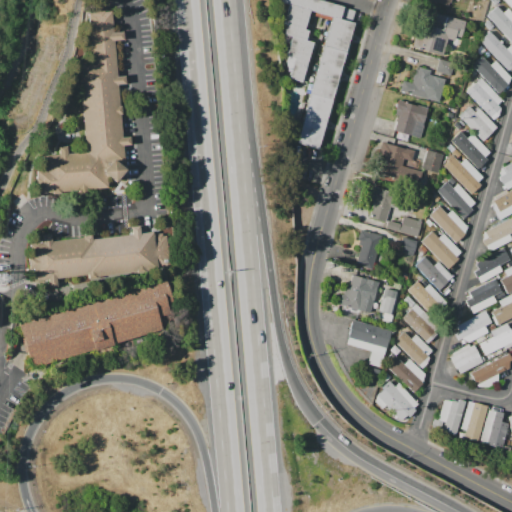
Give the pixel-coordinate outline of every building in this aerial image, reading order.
[(354,23),(317,148),(296,142),(333,17),(309,10),(303,29),(308,31),(305,40),(312,42),(301,82),(289,78),(295,59),(285,56),(291,37),(284,35),(287,25),(282,24),(288,4),(279,1),(279,0),(320,0),(355,10),(351,22),(354,23)] [(511,0),(511,11),(501,0),(511,0)] [(487,16),(492,11),(489,9),(494,4),(498,8),(502,4),(511,14),(511,41),(511,40),(509,42),(500,34),(503,32),(487,16)] [(106,175),(107,187),(37,193),(35,170),(43,170),(42,155),(58,154),(58,147),(66,146),(67,153),(85,152),(78,62),(91,61),(88,13),(95,12),(104,11),(104,12),(111,11),(113,32),(122,31),(123,40),(114,40),(116,76),(124,75),(125,84),(117,85),(119,105),(120,105),(121,115),(120,115),(121,137),(129,136),(130,145),(122,146),(123,162),(117,163),(125,170),(114,182),(106,175)] [(451,16),(466,20),(463,32),(448,27),(451,16)] [(442,56),(412,47),(415,37),(423,39),(426,31),(429,32),(431,25),(440,27),(439,32),(437,31),(437,33),(448,36),(442,56)] [(479,42),(489,32),(493,36),(497,32),(508,45),(510,43),(511,45),(511,64),(507,70),(479,42)] [(471,65),(480,56),(489,65),(494,60),(510,77),(507,84),(498,93),(471,65)] [(439,59),(454,63),(450,75),(435,71),(439,59)] [(429,100),(399,91),(403,80),(411,82),(414,73),(417,73),(419,67),(425,69),(425,68),(436,71),(433,79),(435,79),(429,100)] [(480,78),(501,100),(496,105),(499,107),(498,114),(493,119),(466,92),(480,78)] [(419,138),(409,135),(407,142),(395,138),(397,131),(393,130),(399,111),(395,110),(398,99),(403,101),(403,102),(416,106),(417,105),(428,108),(419,138)] [(458,116),(468,106),(474,112),(478,108),(495,127),(491,130),(492,131),(482,140),(458,116)] [(468,130),(483,147),(479,151),(484,156),(478,161),(477,160),(474,164),(456,146),(460,142),(458,140),(468,130)] [(381,141),(385,142),(385,143),(405,149),(405,148),(413,151),(411,160),(403,158),(400,165),(422,172),(419,181),(398,175),(397,178),(376,172),(380,158),(377,157),(381,141)] [(426,150),(442,154),(437,173),(420,168),(426,150)] [(470,194),(442,165),(447,161),(445,160),(451,154),(459,163),(464,159),(482,177),(477,181),(480,184),(470,194)] [(511,186),(506,189),(503,184),(502,185),(498,177),(501,167),(511,161),(511,186)] [(436,191),(446,182),(452,188),(457,183),(474,202),(469,207),(471,210),(462,218),(436,191)] [(385,221),(369,217),(373,202),(370,201),(371,197),(369,196),(372,186),(415,198),(411,212),(390,205),(385,221)] [(511,213),(498,220),(492,207),(493,199),(511,189),(511,213)] [(428,216),(437,206),(445,215),(450,210),(466,226),(464,234),(454,243),(428,216)] [(385,227),(387,220),(401,224),(403,216),(421,221),(416,237),(385,227)] [(488,252),(482,239),(483,232),(511,217),(511,232),(508,234),(511,240),(488,252)] [(29,244),(42,242),(42,235),(50,234),(51,241),(83,237),(82,236),(91,235),(91,239),(131,234),(130,227),(139,226),(140,233),(164,230),(169,268),(88,278),(87,275),(56,278),(57,285),(48,287),(47,279),(34,281),(29,244)] [(372,269),(355,264),(361,246),(358,245),(359,240),(357,240),(359,230),(381,237),(372,269)] [(420,241),(430,231),(437,238),(442,233),(460,252),(455,257),(457,259),(447,269),(420,241)] [(402,237),(417,241),(412,256),(398,252),(402,237)] [(479,277),(473,266),(501,248),(504,253),(505,252),(509,258),(504,261),(507,266),(485,280),(482,275),(479,277)] [(414,266),(424,256),(433,266),(437,261),(451,275),(449,286),(441,293),(414,266)] [(500,279),(506,276),(503,270),(511,265),(511,291),(507,294),(500,279)] [(368,280),(359,310),(338,304),(341,294),(343,294),(346,284),(349,285),(352,275),(368,280)] [(17,323),(32,368),(176,325),(164,280),(17,323)] [(418,283),(424,289),(429,285),(445,301),(440,306),(441,307),(431,316),(408,293),(418,283)] [(495,302),(470,315),(464,302),(467,301),(465,296),(492,283),(494,287),(496,286),(499,294),(492,297),(495,302)] [(511,317),(497,325),(497,324),(495,325),(490,316),(492,315),(490,312),(501,307),(498,301),(511,293),(511,317)] [(383,295),(396,299),(391,318),(377,314),(383,295)] [(411,309),(417,316),(423,311),(439,327),(434,332),(436,334),(426,344),(401,318),(411,309)] [(468,342),(465,337),(464,338),(457,327),(484,310),(491,322),(487,325),(490,329),(468,342)] [(352,320),(390,331),(379,367),(367,363),(370,351),(345,344),(352,320)] [(484,355),(479,344),(492,337),(489,331),(506,323),(509,328),(510,328),(511,332),(511,344),(504,349),(502,346),(484,355)] [(402,332),(410,339),(414,335),(431,350),(426,356),(428,357),(427,361),(420,368),(393,342),(402,332)] [(481,362),(459,374),(456,368),(454,369),(448,357),(452,356),(450,353),(468,344),(469,347),(472,345),(481,362)] [(469,373),(507,353),(511,360),(508,361),(509,368),(507,376),(486,387),(476,387),(469,373)] [(394,355),(403,364),(408,359),(424,374),(422,382),(412,392),(384,366),(394,355)] [(388,380),(394,387),(397,383),(417,404),(413,408),(415,410),(407,417),(406,415),(400,421),(397,420),(396,418),(394,420),(391,416),(392,414),(387,409),(388,408),(385,405),(380,410),(372,401),(376,395),(382,389),(380,387),(388,380)] [(464,401),(455,435),(442,432),(444,422),(437,420),(443,400),(450,400),(457,402),(457,399),(464,401)] [(487,406),(477,441),(463,437),(465,431),(459,429),(467,401),(487,406)] [(487,409),(502,413),(501,417),(506,419),(505,423),(507,424),(501,448),(479,442),(487,409)]
